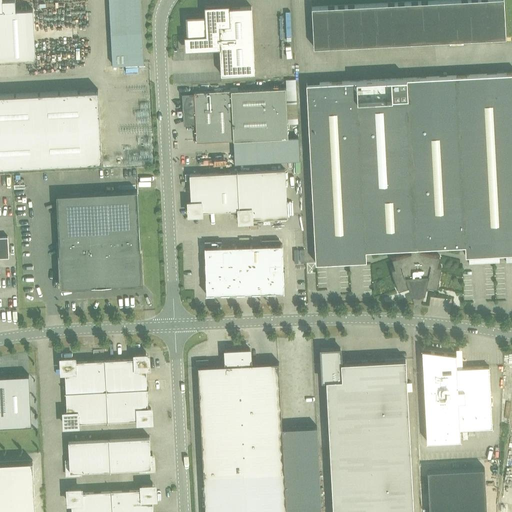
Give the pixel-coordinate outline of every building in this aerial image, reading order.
[(0,0),(0,61),(35,59),(33,9),(16,10),(15,0),(0,0)] [(144,63),(140,0),(109,0),(113,65),(144,63)] [(506,37),(503,0),(446,0),(312,7),(314,47),(506,37)] [(184,35),(185,49),(193,49),(220,48),(221,74),(255,72),(251,6),(229,8),(229,4),(204,5),(205,16),(187,17),(188,35),(184,35)] [(366,250),(411,248),(411,252),(392,258),(395,267),(392,268),(398,289),(411,285),(413,291),(418,292),(422,291),(424,284),(437,287),(442,266),(438,265),(440,256),(420,251),(420,247),(465,245),(466,255),(511,252),(511,72),(306,83),(316,262),(366,260),(366,250)] [(300,93),(299,77),(289,78),(290,93),(300,93)] [(285,87),(194,92),(194,95),(183,96),(185,124),(196,123),(197,142),(288,137),(285,87)] [(0,166),(102,161),(98,89),(0,94),(0,166)] [(141,163),(152,163),(152,152),(141,152),(141,163)] [(287,217),(285,169),(190,174),(191,202),(189,202),(189,214),(201,213),(201,211),(239,209),(240,221),(252,220),(251,219),(287,217)] [(56,195),(60,254),(59,254),(61,287),(142,283),(140,250),(137,190),(56,195)] [(0,256),(9,256),(8,236),(0,236),(0,256)] [(267,261),(283,260),(283,244),(251,245),(252,261),(267,261)] [(252,261),(251,245),(236,246),(236,262),(252,261)] [(236,262),(236,246),(205,247),(205,246),(205,263),(221,262),(236,262)] [(283,260),(267,261),(268,292),(284,291),(283,260)] [(252,261),(236,262),(237,293),(253,292),(252,261)] [(267,261),(252,261),(253,292),(268,292),(267,261)] [(222,278),(221,262),(205,263),(206,279),(222,278)] [(237,293),(236,262),(221,262),(222,278),(222,293),(237,293)] [(222,293),(222,278),(206,279),(206,294),(222,293)] [(413,511),(406,359),(341,362),(341,348),(321,349),(323,380),(326,380),(333,511),(413,511)] [(321,511),(317,426),(282,428),(279,362),(251,363),(250,349),(225,350),(226,364),(198,366),(204,476),(205,511),(321,511)] [(456,353),(422,349),(427,441),(460,439),(460,429),(492,427),(489,366),(463,367),(462,359),(456,359),(456,353)] [(135,357),(105,359),(106,390),(127,389),(147,388),(146,367),(149,367),(148,354),(135,355),(135,357)] [(106,390),(105,359),(75,360),(74,358),(61,358),(62,371),(65,371),(66,392),(86,391),(88,421),(128,419),(127,389),(106,390)] [(0,426),(32,425),(29,374),(0,375),(0,426)] [(147,388),(127,389),(128,419),(138,419),(139,421),(152,421),(151,408),(148,408),(147,388)] [(86,391),(66,392),(67,412),(64,412),(65,425),(78,424),(78,422),(88,421),(86,391)] [(150,436),(109,438),(110,469),(141,467),(141,470),(154,470),(153,457),(151,457),(150,436)] [(110,469),(109,438),(68,440),(69,461),(67,461),(67,474),(80,473),(80,471),(110,469)] [(0,511),(35,511),(33,460),(0,461),(0,511)] [(486,511),(484,467),(427,470),(429,511),(486,511)] [(142,488),(112,490),(112,511),(153,511),(153,498),(155,498),(155,485),(142,486),(142,488)] [(112,511),(112,490),(81,491),(81,489),(68,489),(69,502),(71,502),(71,511),(112,511)]
